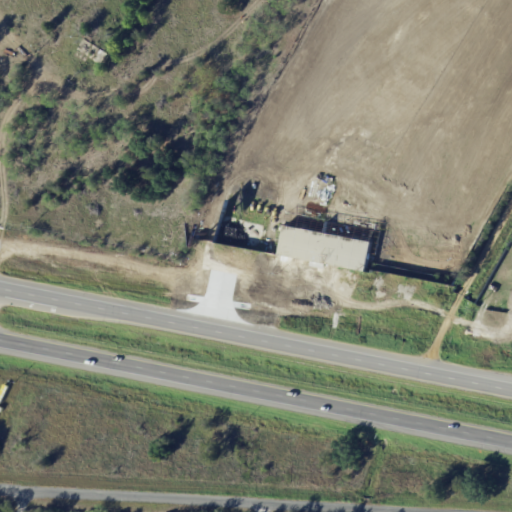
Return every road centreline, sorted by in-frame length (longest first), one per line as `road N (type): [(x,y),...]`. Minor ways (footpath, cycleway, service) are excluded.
road 1 (trunk): [(0,339),(511,441)]
road 2 (trunk): [(511,388),(0,288)]
road 3 (residential): [(0,491),(375,511)]
